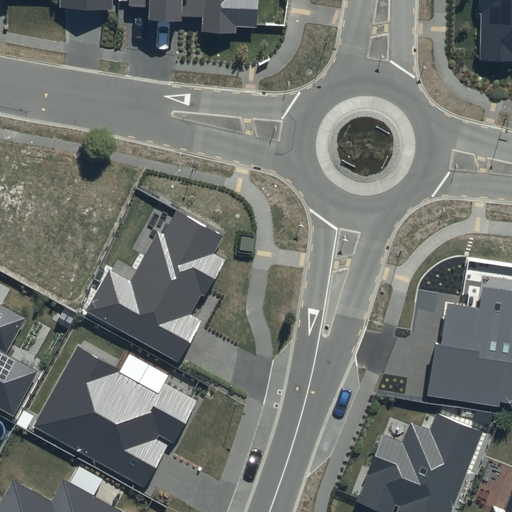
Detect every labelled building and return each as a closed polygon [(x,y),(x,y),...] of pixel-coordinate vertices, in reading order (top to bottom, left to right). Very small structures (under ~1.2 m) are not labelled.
[(73,0),(73,12),(107,13),(107,0),(73,0)] [(129,0),(129,5),(149,6),(148,19),(182,21),(183,17),(202,18),(201,31),(236,33),(236,26),(257,27),(258,0),(129,0)] [(511,63),(511,0),(479,0),(479,63),(511,63)] [(224,236),(176,209),(163,233),(158,231),(130,281),(109,269),(86,311),(179,361),(201,321),(190,315),(201,295),(204,296),(224,260),(214,254),(224,236)] [(511,291),(483,287),(480,309),(447,303),(441,344),(435,343),(427,395),(500,406),(501,400),(511,402),(511,291)] [(26,318),(0,303),(0,407),(13,415),(38,371),(6,353),(26,318)] [(120,370),(78,347),(34,426),(144,486),(169,441),(173,444),(197,401),(164,383),(168,375),(129,354),(120,370)] [(448,511),(483,431),(440,413),(431,435),(413,427),(405,447),(382,437),(354,505),(371,511),(448,511)] [(0,485),(0,511),(117,511),(67,484),(54,507),(4,479),(0,485)]
